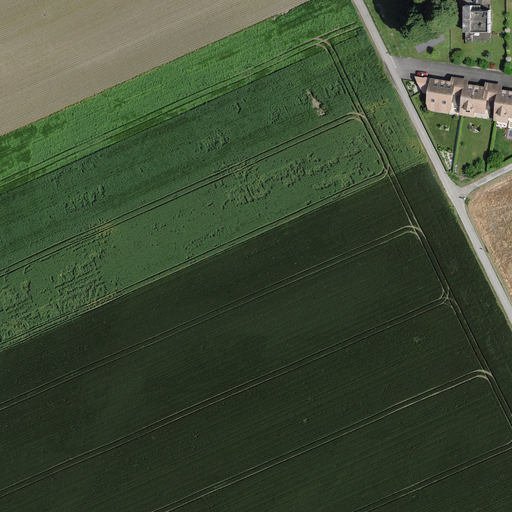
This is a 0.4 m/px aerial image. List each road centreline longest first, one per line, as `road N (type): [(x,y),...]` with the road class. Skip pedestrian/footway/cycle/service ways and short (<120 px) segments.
road 1 (residential): [(357,0),(453,194)]
road 2 (track): [(453,194),(511,315)]
